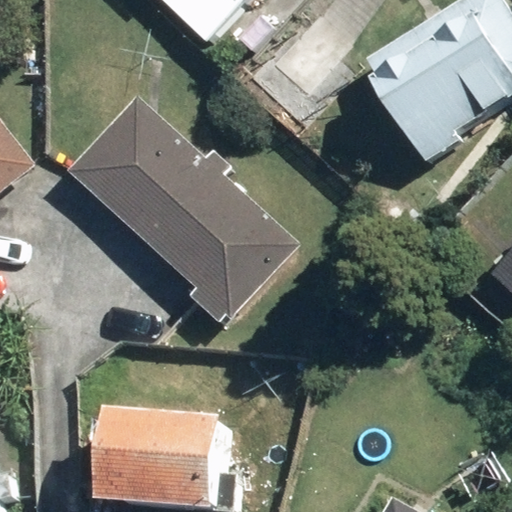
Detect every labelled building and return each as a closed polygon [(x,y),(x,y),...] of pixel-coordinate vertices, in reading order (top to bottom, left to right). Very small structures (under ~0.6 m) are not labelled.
[(160,0),(159,2),(215,52),(261,0),(160,0)] [(511,107),(511,13),(503,0),(478,0),(371,69),(384,89),(377,93),(429,172),(469,146),(464,139),(511,107)] [(236,173),(220,159),(212,167),(142,105),(75,179),(204,297),(197,305),(226,331),(233,324),(238,329),(306,251),(228,182),(236,173)] [(0,205),(43,171),(0,117),(0,205)] [(511,268),(499,282),(511,294),(511,268)] [(221,511),(228,432),(114,422),(106,511),(221,511)]
